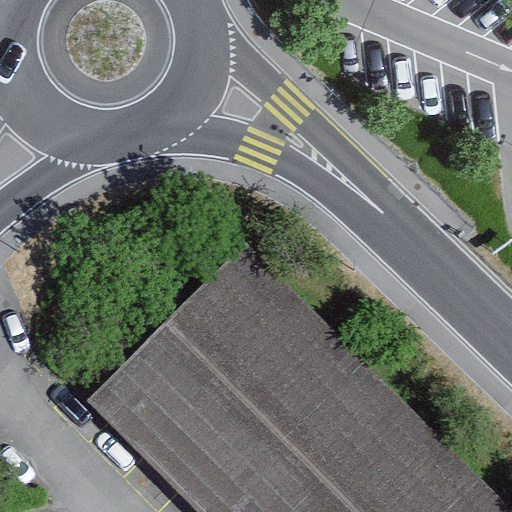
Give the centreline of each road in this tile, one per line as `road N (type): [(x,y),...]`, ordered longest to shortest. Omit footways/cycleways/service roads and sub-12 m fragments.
road 1 (tertiary): [(511,338),(327,167),(272,125),(194,85)]
road 2 (tertiary): [(47,114),(71,129),(127,134),(154,124),(194,85)]
road 3 (tertiary): [(20,0),(13,59),(25,90),(47,114)]
